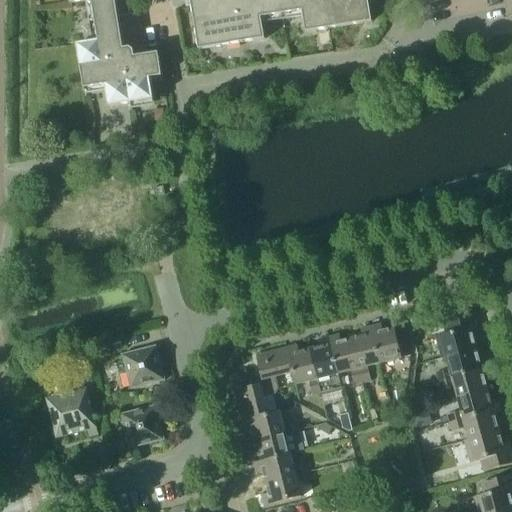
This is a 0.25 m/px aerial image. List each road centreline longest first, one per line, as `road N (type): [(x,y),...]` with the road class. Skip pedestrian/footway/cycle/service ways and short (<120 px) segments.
road 1 (residential): [(179,333),(464,256),(502,283),(511,316)]
road 2 (residential): [(0,511),(209,453)]
road 3 (residential): [(209,453),(179,333)]
